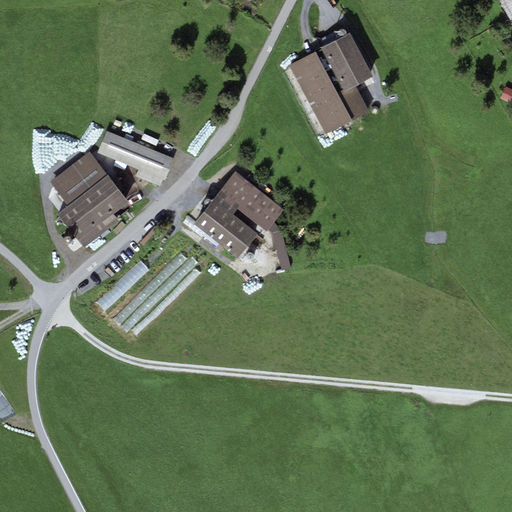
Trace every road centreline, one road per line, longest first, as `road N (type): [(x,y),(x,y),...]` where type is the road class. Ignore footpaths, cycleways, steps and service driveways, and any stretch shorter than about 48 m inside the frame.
road 1 (track): [(511,398),(125,359),(51,299)]
road 2 (unclassified): [(293,0),(217,143),(51,299)]
road 3 (unclassified): [(51,299),(34,349),(32,398),(82,511)]
